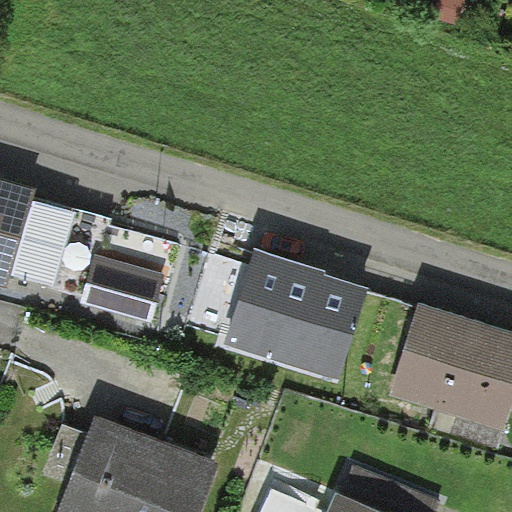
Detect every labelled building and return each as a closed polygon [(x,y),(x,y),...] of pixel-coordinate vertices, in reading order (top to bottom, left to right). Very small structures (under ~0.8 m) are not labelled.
[(0,183),(0,286),(9,289),(36,194),(0,183)] [(240,293),(251,260),(217,249),(206,282),(240,293)] [(336,282),(254,256),(226,346),(339,382),(368,293),(336,282)] [(165,276),(95,257),(82,304),(151,324),(165,276)] [(511,335),(503,332),(419,306),(390,398),(505,435),(511,412),(511,335)] [(139,435),(95,419),(59,511),(202,511),(220,465),(139,435)] [(372,511),(337,496),(329,511),(372,511)]
